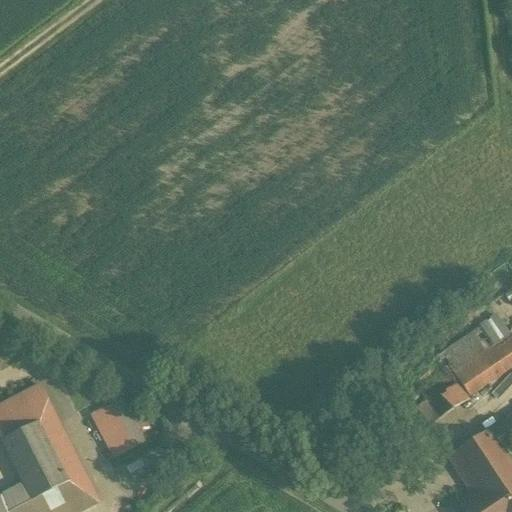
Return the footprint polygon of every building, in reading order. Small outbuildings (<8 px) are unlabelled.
[(509,333),(498,317),(437,358),(440,362),(411,380),(438,420),(467,401),(448,374),(451,372),(509,333)] [(511,369),(511,337),(509,333),(451,372),(469,398),(511,369)] [(0,435),(25,485),(4,496),(12,511),(82,511),(97,504),(39,386),(0,408),(0,435)] [(129,412),(121,392),(101,400),(109,420),(129,412)] [(511,417),(488,434),(501,452),(511,444),(511,417)] [(488,434),(449,460),(474,497),(479,493),(485,502),(471,511),(511,511),(511,468),(501,452),(488,434)] [(0,511),(12,511),(4,496),(0,497),(0,511)]
